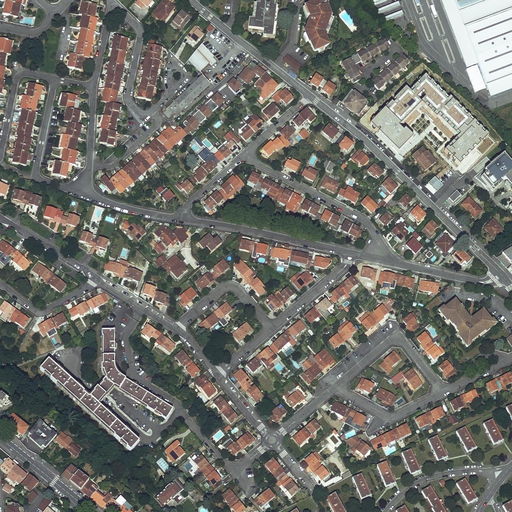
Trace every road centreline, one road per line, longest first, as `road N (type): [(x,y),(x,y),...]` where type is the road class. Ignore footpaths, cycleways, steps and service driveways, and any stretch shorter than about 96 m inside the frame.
road 1 (unclassified): [(309,95),(497,270)]
road 2 (residential): [(243,156),(361,218),(375,234),(377,259)]
road 3 (residential): [(173,218),(349,253)]
road 4 (residential): [(336,385),(392,340),(405,343),(441,393)]
road 5 (residential): [(112,2),(140,32),(127,98),(141,114),(153,110)]
road 6 (residential): [(179,329),(227,286),(272,328)]
